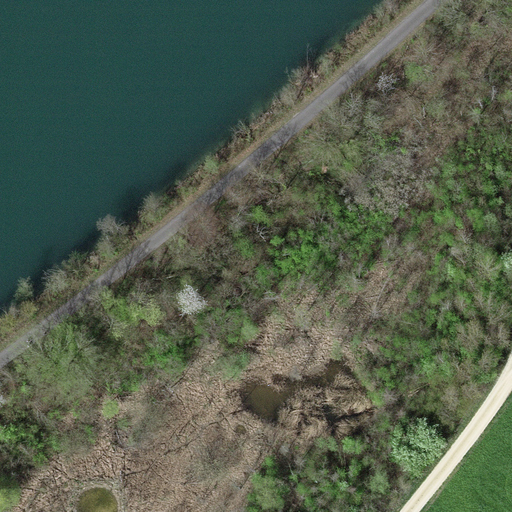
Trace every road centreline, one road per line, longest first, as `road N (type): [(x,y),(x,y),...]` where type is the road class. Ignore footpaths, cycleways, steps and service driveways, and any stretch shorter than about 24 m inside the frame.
road 1 (unclassified): [(424,0),(99,284),(0,356)]
road 2 (track): [(411,511),(511,371)]
